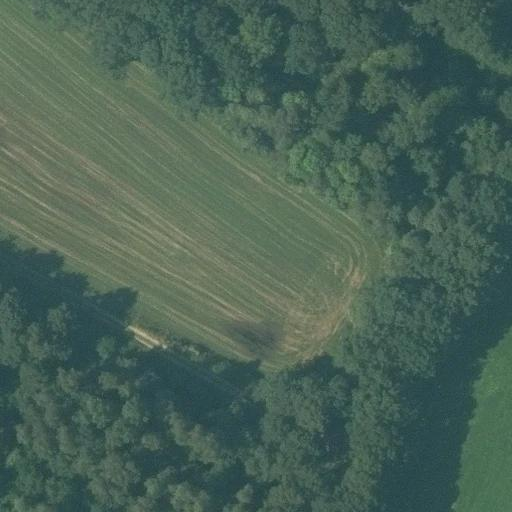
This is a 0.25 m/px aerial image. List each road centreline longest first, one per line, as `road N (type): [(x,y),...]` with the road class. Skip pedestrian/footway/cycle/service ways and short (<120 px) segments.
road 1 (unclassified): [(301,511),(407,298),(511,139)]
road 2 (track): [(335,450),(0,258)]
